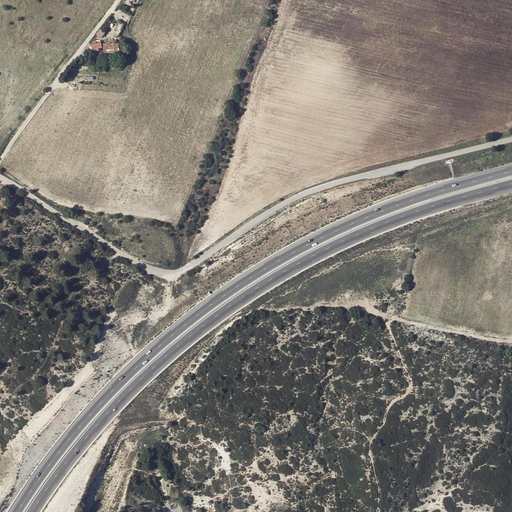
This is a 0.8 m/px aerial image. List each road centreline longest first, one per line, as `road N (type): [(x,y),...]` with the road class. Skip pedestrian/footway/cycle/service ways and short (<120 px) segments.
road 1 (trunk): [(511,169),(377,213),(217,296),(90,415),(18,511)]
road 2 (trunk): [(39,511),(100,425),(224,310),(364,236),(511,185)]
road 3 (unclassified): [(511,140),(291,199),(182,271),(151,271),(0,178)]
road 4 (unclassified): [(0,160),(119,0)]
